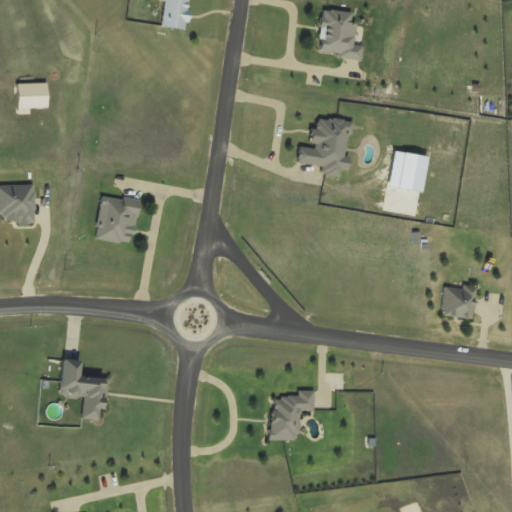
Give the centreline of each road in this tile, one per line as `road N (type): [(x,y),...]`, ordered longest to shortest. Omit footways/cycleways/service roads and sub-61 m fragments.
road 1 (residential): [(242,0),(196,291)]
road 2 (residential): [(511,358),(222,323)]
road 3 (residential): [(170,333),(193,347),(217,336),(221,310),(214,298),(202,291),(177,296),(168,307),(170,333)]
road 4 (residential): [(0,309),(167,316)]
road 5 (residential): [(188,345),(186,511)]
road 6 (residential): [(299,332),(209,224)]
